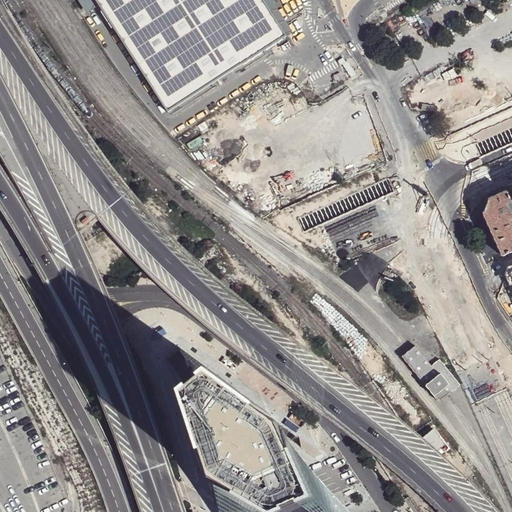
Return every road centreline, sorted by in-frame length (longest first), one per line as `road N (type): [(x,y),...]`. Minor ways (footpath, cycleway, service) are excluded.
road 1 (motorway): [(456,511),(145,237),(0,32)]
road 2 (motorway): [(0,92),(117,352),(170,511)]
road 3 (motorway): [(0,188),(99,359),(164,511)]
road 4 (residential): [(382,499),(325,416),(200,305),(130,297)]
road 5 (unknown): [(99,27),(140,89),(177,122),(271,60),(354,21)]
road 6 (tertiary): [(511,149),(441,181),(511,340)]
road 7 (tertiary): [(178,511),(95,325)]
road 8 (tertiary): [(70,340),(149,511)]
road 9 (tertiary): [(83,303),(0,162)]
